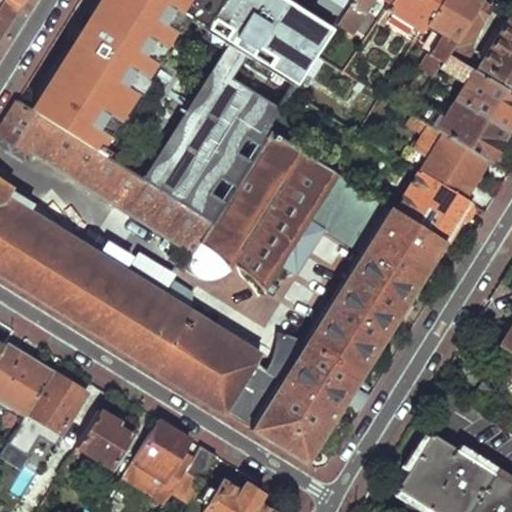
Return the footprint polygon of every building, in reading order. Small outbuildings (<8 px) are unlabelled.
[(0,0),(0,33),(17,6),(8,0),(0,0)] [(238,53),(154,188),(212,224),(270,133),(266,131),(302,75),(314,56),(347,6),(351,0),(102,0),(31,111),(93,150),(178,16),(238,53)] [(351,0),(347,6),(364,16),(374,0),(379,0),(389,6),(392,0),(351,0)] [(392,0),(389,6),(385,13),(391,17),(418,33),(422,26),(437,0),(392,0)] [(437,0),(422,26),(439,36),(418,71),(432,79),(438,69),(446,56),(478,3),(472,0),(437,0)] [(478,3),(446,56),(462,65),(467,56),(466,51),(490,10),(478,3)] [(385,13),(376,25),(383,29),(391,17),(385,13)] [(479,70),(511,91),(511,23),(509,21),(479,70)] [(314,56),(302,75),(310,80),(321,61),(314,56)] [(454,101),(501,131),(511,113),(511,96),(462,65),(446,56),(438,69),(463,85),(454,101)] [(224,266),(228,271),(233,263),(242,270),(248,276),(263,293),(280,265),(308,220),(336,175),(270,133),(212,224),(154,188),(93,150),(31,111),(16,101),(0,125),(0,137),(32,158),(188,253),(196,241),(205,247),(213,254),(224,266)] [(417,120),(482,161),(501,131),(454,101),(443,119),(417,103),(410,116),(417,120)] [(420,175),(459,198),(482,161),(417,120),(406,138),(432,154),(420,175)] [(396,212),(442,241),(454,221),(458,224),(461,224),(468,214),(462,208),(465,203),(459,198),(420,175),(416,172),(412,179),(416,181),(396,212)] [(322,228),(360,252),(388,207),(336,175),(308,220),(322,228)] [(0,277),(221,414),(222,412),(252,363),(228,348),(0,207),(0,198),(2,196),(6,188),(0,184),(0,277)] [(234,339),(2,196),(0,198),(0,207),(228,348),(234,339)] [(248,431),(303,465),(304,463),(442,241),(396,212),(388,207),(360,252),(302,344),(279,380),(264,371),(252,363),(222,412),(248,429),(248,431)] [(308,220),(280,265),(294,274),(322,228),(308,220)] [(511,318),(497,343),(511,352),(511,318)] [(277,333),(274,334),(274,336),(274,339),(274,345),(272,355),(269,364),(264,371),(279,380),(302,344),(299,341),(295,338),(290,336),(289,335),(283,334),(277,333)] [(258,354),(234,339),(228,348),(252,363),(258,354)] [(0,400),(24,416),(27,412),(50,374),(4,345),(3,347),(0,351),(0,400)] [(27,412),(58,432),(62,434),(85,396),(50,374),(27,412)] [(74,449),(107,470),(128,436),(114,427),(116,423),(97,411),(74,449)] [(21,421),(52,440),(58,432),(27,412),(24,416),(21,421)] [(188,440),(155,420),(119,477),(164,505),(172,493),(191,462),(179,454),(188,440)] [(29,436),(16,428),(5,447),(0,454),(0,455),(12,463),(29,436)] [(392,488),(431,511),(511,511),(511,484),(427,432),(392,488)] [(214,457),(200,448),(191,462),(172,493),(186,502),(214,457)] [(103,477),(91,498),(102,506),(115,484),(103,477)] [(205,511),(267,511),(256,503),(260,496),(245,487),(239,495),(223,484),(218,493),(209,488),(199,503),(208,508),(205,511)]
